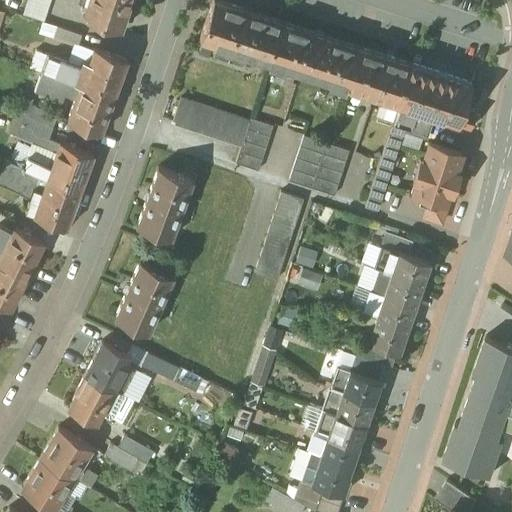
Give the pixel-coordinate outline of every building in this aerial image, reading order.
[(27,0),(23,15),(44,22),(50,0),(27,0)] [(90,0),(84,17),(83,17),(83,18),(120,30),(121,29),(119,29),(128,0),(90,0)] [(282,21),(217,0),(213,0),(199,41),(268,63),(282,21)] [(358,46),(282,21),(268,63),(344,88),(358,46)] [(82,35),(57,27),(53,38),(74,45),(74,46),(77,47),(82,35)] [(411,64),(358,46),(344,88),(397,105),(411,64)] [(128,60),(94,48),(88,62),(82,60),(80,67),(48,54),(42,71),(80,85),(114,98),(128,60)] [(472,83),(411,64),(397,105),(364,206),(376,210),(403,130),(426,137),(433,117),(458,125),(470,128),(476,111),(464,107),(472,83)] [(80,85),(42,71),(35,91),(62,101),(64,94),(75,98),(80,85)] [(114,98),(80,85),(75,98),(67,121),(101,133),(101,132),(102,132),(113,100),(114,98)] [(249,121),(181,98),(173,122),(241,145),(249,121)] [(56,115),(31,105),(26,116),(52,126),(56,115)] [(52,126),(26,116),(18,138),(31,143),(56,153),(59,144),(47,139),(52,126)] [(273,125),(251,118),(236,164),(258,171),(273,125)] [(470,137),(448,130),(444,143),(465,150),(470,137)] [(326,143),(304,135),(289,181),(311,188),(326,143)] [(94,155),(60,142),(59,144),(46,177),(46,179),(80,192),(94,155)] [(56,153),(31,143),(22,166),(21,166),(21,167),(46,177),(56,153)] [(349,150),(326,143),(311,188),(334,196),(349,150)] [(462,154),(428,143),(423,161),(421,160),(414,181),(421,183),(418,194),(430,198),(446,203),(446,202),(449,192),(452,193),(458,173),(456,172),(462,154)] [(46,177),(21,167),(3,160),(0,167),(0,179),(34,193),(39,195),(46,179),(46,177)] [(193,180),(158,168),(136,226),(171,239),(193,180)] [(80,192),(46,179),(39,195),(37,201),(30,199),(25,213),(33,216),(65,229),(80,192)] [(281,192),(254,272),(277,280),(304,199),(281,192)] [(446,203),(430,198),(423,217),(442,223),(448,202),(446,202),(446,203)] [(0,226),(0,256),(12,232),(0,226)] [(43,242),(15,227),(12,232),(0,256),(0,261),(26,275),(43,242)] [(410,241),(386,232),(382,246),(398,252),(399,251),(406,254),(410,241)] [(297,262),(314,267),(319,250),(302,245),(297,262)] [(398,252),(382,246),(374,268),(391,274),(391,273),(398,252)] [(406,254),(399,251),(398,252),(391,273),(422,284),(430,262),(406,254)] [(26,275),(0,261),(0,304),(9,309),(26,275)] [(173,276),(140,261),(114,318),(148,334),(173,276)] [(320,288),(323,270),(301,268),(299,285),(320,288)] [(422,284),(391,273),(391,274),(384,294),(415,305),(422,284)] [(415,305),(384,294),(377,316),(408,326),(415,305)] [(408,326),(377,316),(368,342),(396,352),(399,353),(408,326)] [(511,343),(487,335),(443,463),(490,479),(511,419),(511,418),(511,343)] [(129,356),(102,342),(86,375),(113,389),(129,356)] [(396,352),(368,342),(363,357),(385,364),(391,367),(396,352)] [(247,378),(263,384),(276,349),(260,343),(247,378)] [(179,368),(148,353),(141,365),(172,380),(179,368)] [(363,357),(355,354),(350,370),(379,380),(385,364),(363,357)] [(337,365),(330,387),(342,392),(350,370),(337,365)] [(379,380),(350,370),(342,392),(373,402),(381,380),(379,380)] [(86,375),(69,407),(95,422),(99,414),(113,389),(86,375)] [(249,382),(245,403),(257,405),(261,384),(249,382)] [(342,392),(330,387),(322,409),(335,414),(335,413),(342,392)] [(113,389),(99,414),(108,419),(112,418),(125,395),(113,389)] [(373,402),(342,392),(335,413),(366,424),(373,402)] [(322,409),(320,408),(318,413),(321,414),(315,430),(328,434),(335,414),(322,409)] [(366,424),(335,413),(335,414),(328,434),(359,445),(366,424)] [(92,447),(59,427),(40,457),(73,478),(92,447)] [(328,434),(315,430),(315,431),(308,450),(307,451),(320,455),(328,434)] [(359,445),(328,434),(320,455),(351,466),(359,445)] [(153,451),(125,435),(118,447),(136,458),(146,464),(153,451)] [(118,447),(110,443),(103,455),(129,470),(136,458),(118,447)] [(311,453),(302,480),(311,483),(320,455),(307,451),(311,453)] [(351,466),(320,455),(311,483),(322,487),(343,494),(344,494),(350,477),(348,476),(351,466)] [(73,478),(40,457),(22,488),(55,508),(73,478)] [(468,511),(477,500),(447,480),(435,499),(451,510),(452,509),(456,511),(468,511)] [(336,511),(343,494),(322,487),(314,510),(321,511),(336,511)] [(300,511),(304,505),(273,488),(266,501),(285,511),(300,511)]
